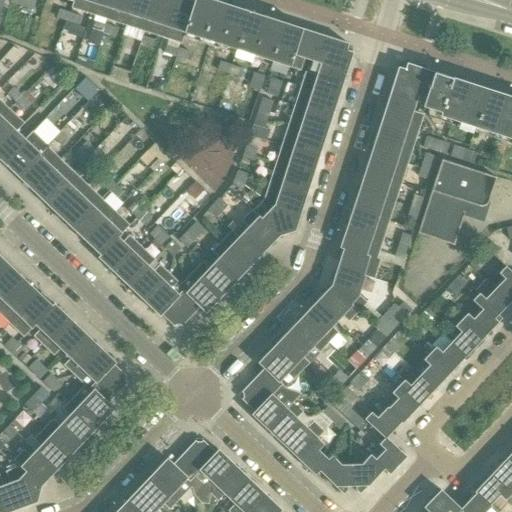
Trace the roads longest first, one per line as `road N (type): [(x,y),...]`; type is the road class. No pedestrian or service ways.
road 1 (residential): [(380,35),(303,277),(195,393)]
road 2 (residential): [(195,393),(0,213)]
road 3 (residential): [(71,511),(85,507),(195,393)]
road 4 (residential): [(318,511),(195,393)]
road 5 (residential): [(511,337),(423,431),(431,458)]
